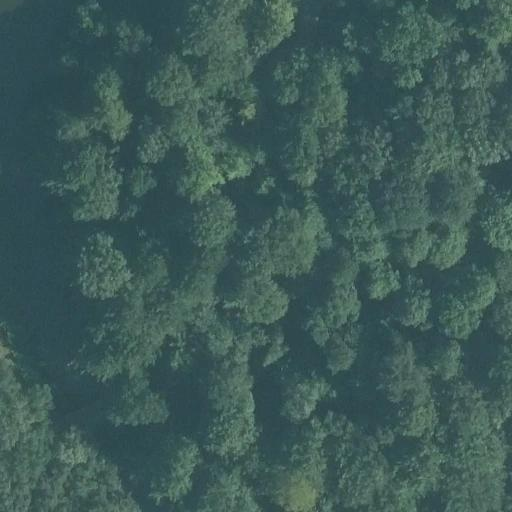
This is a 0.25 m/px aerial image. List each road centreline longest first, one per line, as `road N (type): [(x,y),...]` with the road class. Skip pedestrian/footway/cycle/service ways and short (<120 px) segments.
road 1 (unknown): [(0,461),(414,266)]
road 2 (unknown): [(332,0),(369,178),(404,251),(432,291),(511,365)]
